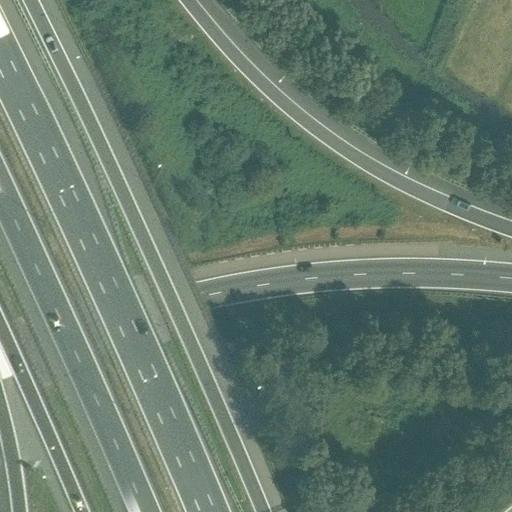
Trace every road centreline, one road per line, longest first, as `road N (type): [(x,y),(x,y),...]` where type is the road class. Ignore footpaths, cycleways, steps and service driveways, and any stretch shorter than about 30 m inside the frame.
road 1 (motorway): [(260,511),(27,0)]
road 2 (motorway): [(511,279),(354,274),(227,291),(140,311),(0,366)]
road 3 (motorway): [(204,511),(0,58)]
road 4 (motorway): [(511,230),(441,203),(319,133),(268,92),(187,0)]
road 5 (motorway): [(0,191),(144,511)]
road 6 (motorway): [(0,329),(82,511)]
